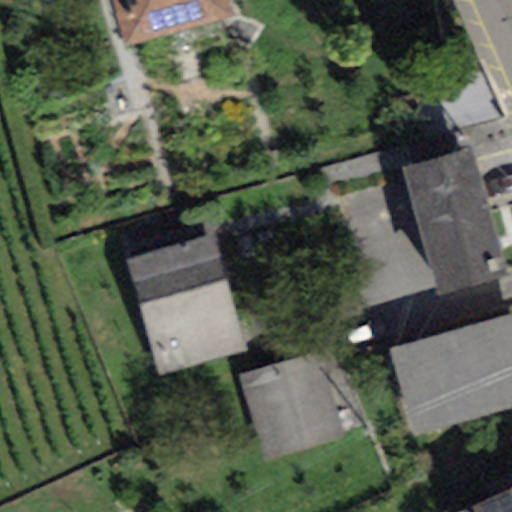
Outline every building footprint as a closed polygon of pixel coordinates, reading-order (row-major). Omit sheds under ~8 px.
[(120,0),(128,26),(214,0),(120,0)] [(505,268),(469,144),(401,163),(437,288),(505,268)] [(243,348),(210,232),(124,257),(157,373),(243,348)] [(511,404),(511,312),(390,347),(414,433),(511,404)] [(342,435),(316,349),(238,374),(264,459),(342,435)] [(511,511),(511,460),(454,487),(465,511),(511,511)]
